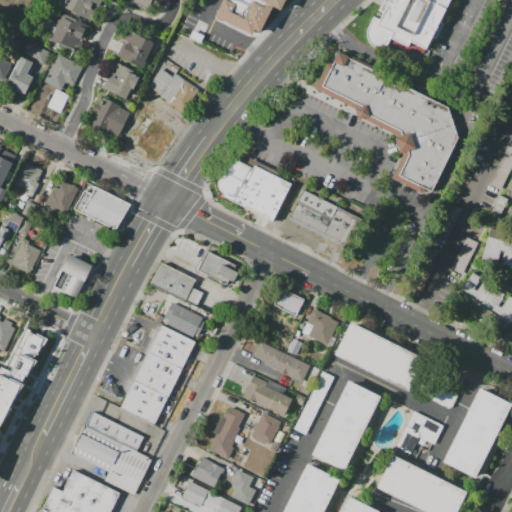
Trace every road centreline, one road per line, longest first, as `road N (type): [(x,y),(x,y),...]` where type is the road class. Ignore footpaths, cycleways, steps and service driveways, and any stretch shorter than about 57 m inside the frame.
road 1 (residential): [(511,374),(240,238)]
road 2 (residential): [(145,511),(273,254)]
road 3 (residential): [(173,0),(160,23),(113,21),(61,146)]
road 4 (residential): [(166,201),(0,116)]
road 5 (secondary): [(207,135),(328,0)]
